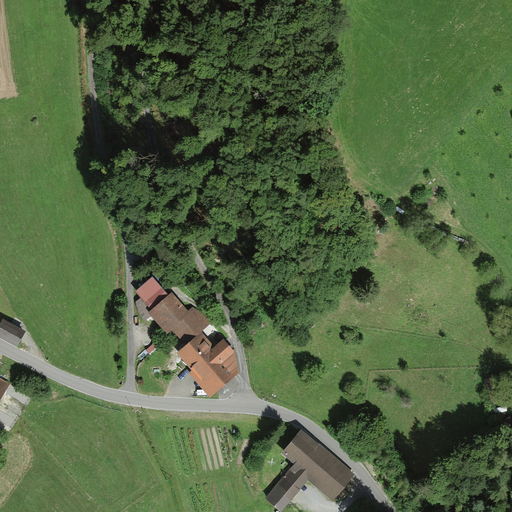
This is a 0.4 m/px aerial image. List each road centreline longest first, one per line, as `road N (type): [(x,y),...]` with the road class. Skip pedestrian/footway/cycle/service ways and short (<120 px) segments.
road 1 (residential): [(243,407),(239,343),(191,252),(154,153),(147,85),(155,0)]
road 2 (track): [(128,399),(125,246),(102,175),(87,0)]
road 3 (tertiary): [(0,343),(113,397),(243,407)]
road 4 (tertiary): [(243,407),(307,425),(337,448),(387,511)]
